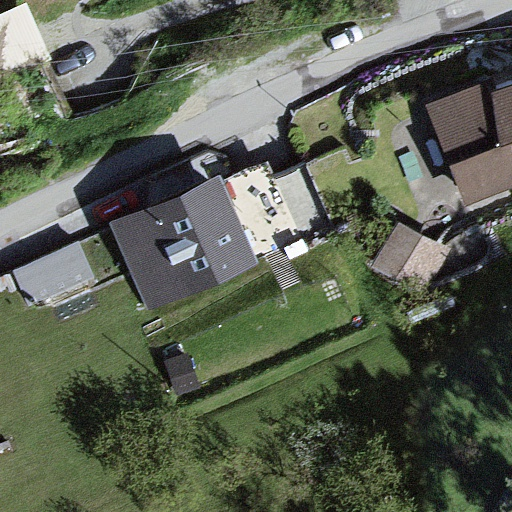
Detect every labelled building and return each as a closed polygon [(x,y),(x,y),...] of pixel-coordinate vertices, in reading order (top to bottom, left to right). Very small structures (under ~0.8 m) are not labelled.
[(28,8),(0,20),(0,79),(51,56),(28,8)] [(511,67),(423,104),(462,197),(511,176),(511,67)] [(209,163),(104,212),(148,304),(253,255),(209,163)] [(450,242),(397,212),(370,258),(423,288),(450,242)] [(76,237),(13,263),(30,303),(93,277),(76,237)]
